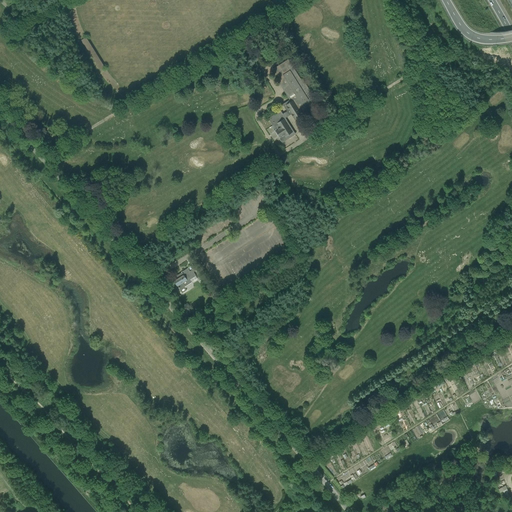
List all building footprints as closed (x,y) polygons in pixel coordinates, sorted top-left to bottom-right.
[(84,38),(81,40),(99,72),(103,70),(84,38)] [(288,59),(273,69),(278,78),(292,101),(285,105),(294,119),(296,118),(302,115),(300,112),(316,103),(304,82),(302,84),(300,81),(301,81),(288,59)] [(280,111),(268,119),(282,141),(287,138),(287,139),(295,134),(280,111)] [(173,279),(177,286),(182,293),(186,290),(184,287),(192,282),(197,279),(196,276),(193,272),(196,270),(192,264),(192,265),(190,267),(192,270),(189,272),(187,268),(182,271),(182,272),(183,271),(183,273),(182,274),(181,272),(182,274),(174,280),(173,279)] [(492,396),(489,397),(493,409),(501,406),(500,403),(495,405),(492,396)]
